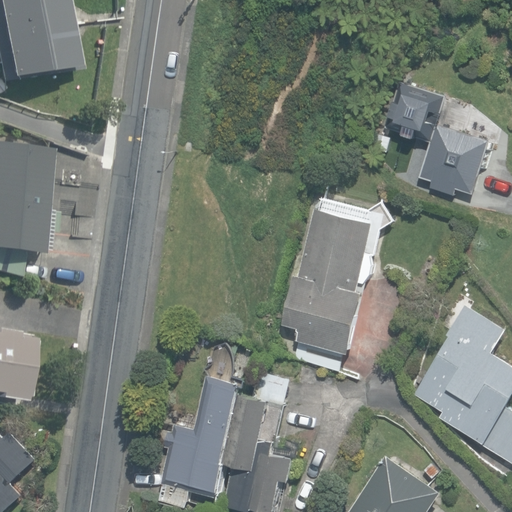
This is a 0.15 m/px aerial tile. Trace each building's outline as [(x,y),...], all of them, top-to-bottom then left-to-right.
[(0,0),(0,81),(79,69),(68,0),(0,0)] [(431,187),(456,195),(458,188),(475,193),(491,140),(440,124),(448,95),(402,80),(388,127),(433,140),(422,175),(434,179),(431,187)] [(0,273),(17,278),(21,252),(36,254),(37,251),(42,251),(47,210),(42,210),(50,149),(0,142),(0,273)] [(385,163),(393,173),(403,165),(395,155),(385,163)] [(297,357),(343,368),(345,357),(346,355),(347,349),(353,350),(367,291),(362,290),(364,280),(369,281),(374,273),(376,263),(375,254),(370,253),(376,222),(373,221),(375,211),(325,200),(323,208),(319,207),(304,275),(299,274),(288,323),(302,326),(302,328),(304,329),(302,339),(297,357)] [(485,442),(511,459),(511,405),(510,404),(511,400),(511,360),(496,351),(509,329),(469,303),(467,306),(456,300),(442,322),(454,330),(451,333),(454,335),(419,392),(447,410),(444,415),(486,441),(485,442)] [(0,397),(16,400),(16,396),(18,397),(27,335),(0,330),(0,397)] [(272,509),(279,511),(286,478),(293,480),(298,458),(276,453),(280,439),(278,438),(293,378),(272,372),(266,371),(264,370),(258,395),(244,392),(246,381),(211,374),(199,427),(178,423),(177,431),(172,430),(169,444),(173,445),(166,481),(167,481),(164,499),(191,505),(195,487),(225,493),(231,462),(239,464),(230,503),(257,508),(257,506),(272,509)] [(0,511),(5,511),(25,494),(13,481),(37,459),(11,431),(6,437),(0,430),(0,511)] [(352,511),(431,511),(446,490),(391,454),(352,511)]
